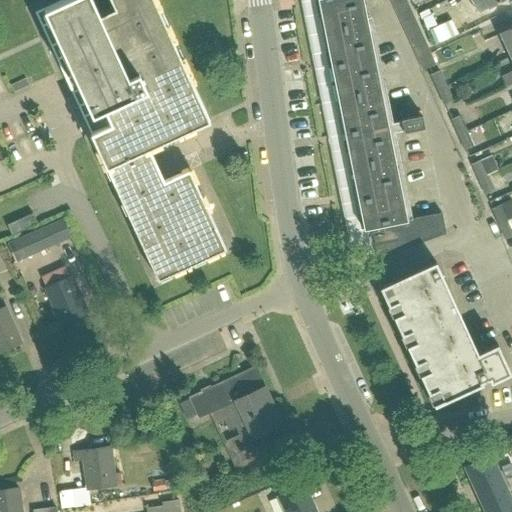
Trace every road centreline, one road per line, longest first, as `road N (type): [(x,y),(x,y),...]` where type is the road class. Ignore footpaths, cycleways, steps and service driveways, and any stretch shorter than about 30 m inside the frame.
road 1 (unclassified): [(297,283),(260,0)]
road 2 (residential): [(145,350),(86,213),(58,194),(31,205)]
road 3 (unclassified): [(374,453),(297,283)]
road 4 (residential): [(145,350),(297,283)]
road 5 (residential): [(0,417),(145,350)]
road 6 (residential): [(374,453),(410,436),(511,416)]
